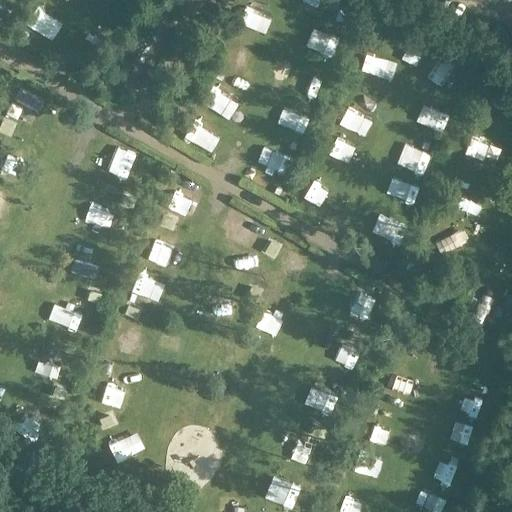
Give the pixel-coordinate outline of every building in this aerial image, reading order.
[(302,0),(298,11),(321,21),(329,0),(302,0)] [(141,91),(175,28),(142,10),(108,73),(141,91)] [(238,33),(256,38),(262,18),(244,13),(238,33)] [(220,70),(248,82),(257,63),(229,51),(220,70)] [(437,57),(424,76),(445,89),(457,70),(437,57)] [(355,91),(365,95),(373,76),(362,72),(355,91)] [(314,99),(321,83),(305,76),(299,93),(314,99)] [(237,122),(244,99),(211,88),(203,111),(237,122)] [(511,108),(497,100),(487,118),(511,131),(511,108)] [(428,128),(446,134),(452,116),(434,110),(428,128)] [(283,132),(301,141),(310,122),(292,113),(283,132)] [(191,149),(212,156),(220,135),(199,127),(191,149)] [(0,150),(4,152),(9,135),(0,132),(0,150)] [(44,150),(62,157),(68,142),(50,135),(44,150)] [(334,180),(343,162),(325,153),(316,171),(334,180)] [(274,155),(266,177),(284,183),(292,161),(274,155)] [(133,182),(146,172),(138,161),(125,171),(133,182)] [(33,194),(53,195),(53,176),(34,175),(33,194)] [(411,206),(424,207),(424,191),(411,191),(411,206)] [(308,217),(315,201),(305,197),(298,213),(308,217)] [(161,216),(171,221),(179,203),(169,198),(161,216)] [(123,229),(131,206),(113,199),(104,222),(123,229)] [(468,200),(458,219),(471,226),(481,207),(468,200)] [(308,215),(320,226),(332,213),(320,202),(308,215)] [(13,233),(31,240),(38,219),(21,212),(13,233)] [(82,262),(102,264),(104,240),(85,238),(82,262)] [(169,265),(177,246),(158,239),(150,257),(169,265)] [(464,265),(481,277),(493,261),(476,249),(464,265)] [(0,270),(0,274),(18,281),(25,261),(6,254),(0,270)] [(285,295),(296,267),(284,263),(273,290),(285,295)] [(226,271),(221,286),(234,290),(239,276),(226,271)] [(131,303),(156,314),(165,293),(140,282),(131,303)] [(77,306),(96,309),(100,289),(81,285),(77,306)] [(0,321),(2,323),(10,299),(0,295),(0,321)] [(494,324),(511,327),(511,300),(499,298),(494,324)] [(268,314),(262,331),(290,342),(296,324),(268,314)] [(486,373),(485,380),(497,381),(500,356),(479,353),(476,372),(486,373)] [(256,354),(250,372),(270,379),(276,361),(256,354)] [(414,377),(421,365),(406,356),(399,369),(414,377)] [(102,383),(121,391),(129,370),(110,363),(102,383)] [(399,419),(407,395),(391,390),(384,414),(399,419)] [(177,411),(194,421),(206,402),(188,392),(177,411)] [(244,393),(235,414),(252,422),(262,401),(244,393)] [(238,461),(245,438),(224,432),(218,455),(238,461)] [(370,440),(365,454),(392,462),(396,449),(370,440)] [(358,469),(353,493),(364,495),(369,472),(358,469)] [(209,479),(203,497),(218,502),(224,484),(209,479)]
